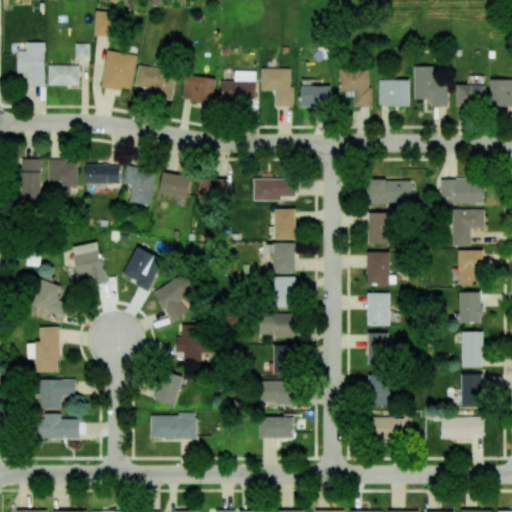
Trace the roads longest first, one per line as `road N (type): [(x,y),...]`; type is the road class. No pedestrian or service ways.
road 1 (residential): [(0,122),(99,123),(232,142),(511,142)]
road 2 (residential): [(0,474),(511,474)]
road 3 (residential): [(331,474),(331,142)]
road 4 (residential): [(116,474),(115,336)]
